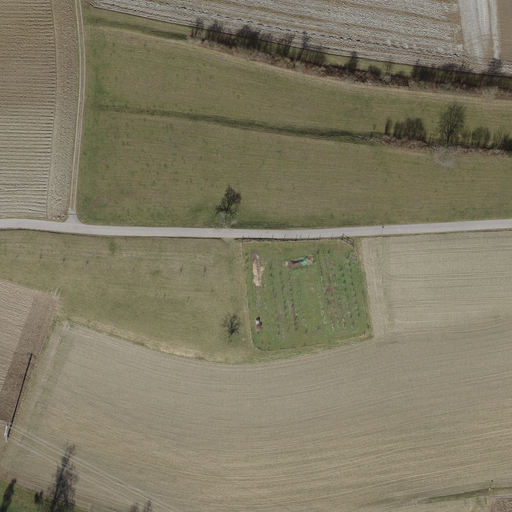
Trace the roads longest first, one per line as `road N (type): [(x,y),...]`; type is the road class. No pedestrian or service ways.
road 1 (track): [(0,226),(328,238),(511,227)]
road 2 (track): [(73,228),(84,63),(78,0)]
